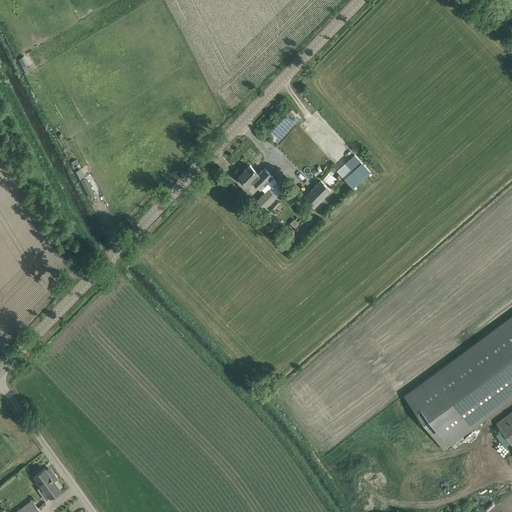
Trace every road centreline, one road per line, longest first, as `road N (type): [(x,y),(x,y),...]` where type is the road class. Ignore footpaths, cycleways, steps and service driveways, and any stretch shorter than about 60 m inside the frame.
road 1 (unclassified): [(0,371),(355,0)]
road 2 (track): [(0,29),(118,246)]
road 3 (unclassified): [(93,511),(0,387)]
